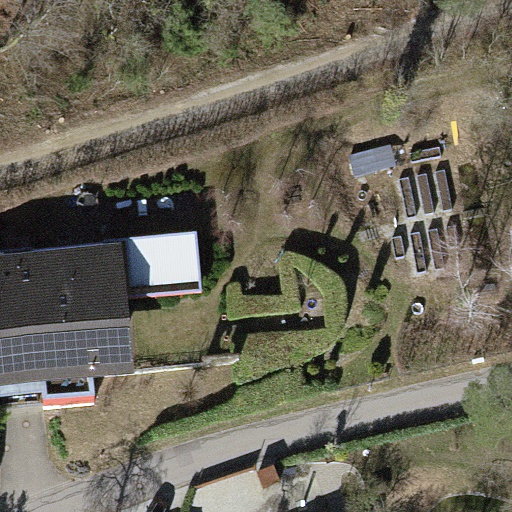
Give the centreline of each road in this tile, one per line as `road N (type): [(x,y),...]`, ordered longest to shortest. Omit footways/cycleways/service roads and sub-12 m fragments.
road 1 (track): [(511,3),(0,162)]
road 2 (residential): [(48,511),(181,460),(511,364)]
